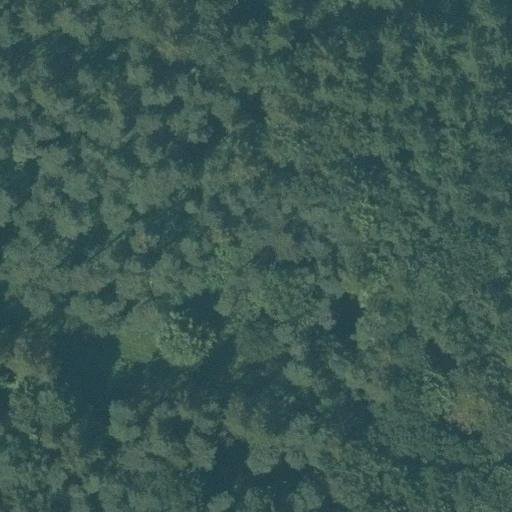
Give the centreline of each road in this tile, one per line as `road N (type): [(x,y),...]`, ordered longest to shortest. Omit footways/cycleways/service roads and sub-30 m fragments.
road 1 (track): [(303,511),(506,0)]
road 2 (track): [(511,432),(0,301)]
